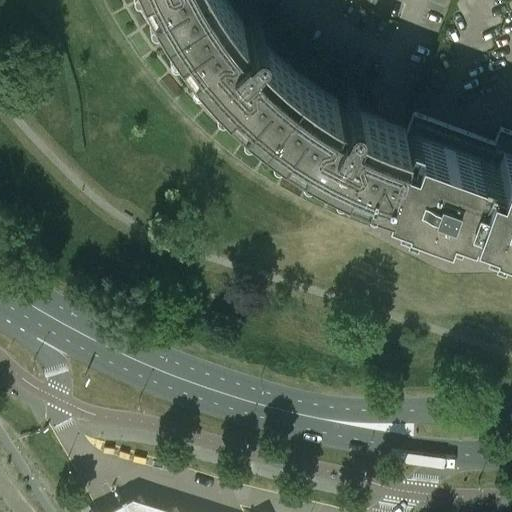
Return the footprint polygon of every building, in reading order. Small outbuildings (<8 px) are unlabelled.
[(152,0),(159,11),(176,0),(152,0)] [(236,13),(237,12),(227,0),(176,0),(159,11),(187,50),(220,86),(237,102),(256,117),(294,68),(287,62),(282,58),(276,53),(263,41),(254,31),(259,27),(261,24),(261,20),(259,17),(256,15),(253,15),(250,16),(241,24),(233,15),(235,13),(236,13)] [(383,184),(401,124),(384,118),(375,115),(365,110),(362,109),(352,104),(356,98),(356,94),(355,91),(353,89),(349,88),(346,89),(343,91),(338,102),(327,96),(328,93),(329,93),(330,92),(310,79),(306,77),(301,73),(294,68),(256,117),(276,132),(296,144),(317,156),(339,167),(362,176),(383,184)] [(458,234),(463,220),(491,143),(472,136),(467,149),(406,126),(401,139),(399,138),(404,125),(401,124),(383,184),(385,185),(377,205),(458,234)] [(511,238),(511,150),(491,143),(463,220),(511,238)] [(177,511),(127,496),(95,511),(177,511)]
